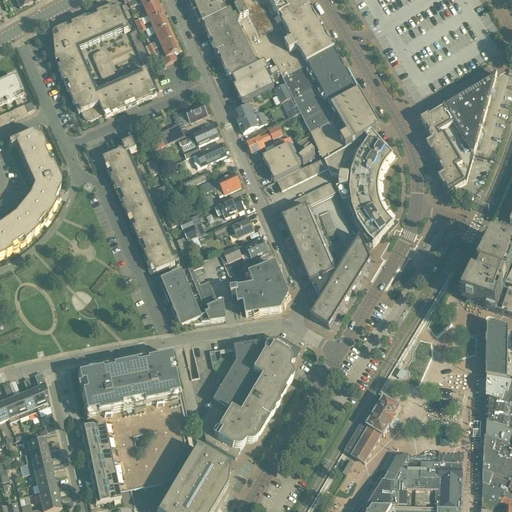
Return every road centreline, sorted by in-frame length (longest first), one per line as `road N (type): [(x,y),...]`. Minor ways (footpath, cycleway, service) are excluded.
road 1 (residential): [(292,328),(302,295),(207,85)]
road 2 (tertiary): [(416,209),(408,144),(322,0)]
road 3 (residential): [(167,341),(95,183),(77,177)]
road 4 (tertiary): [(243,511),(339,352)]
road 5 (residential): [(65,148),(207,85)]
road 6 (residential): [(82,511),(48,363)]
road 7 (residential): [(167,341),(281,323),(292,328)]
road 8 (residential): [(48,363),(167,341)]
